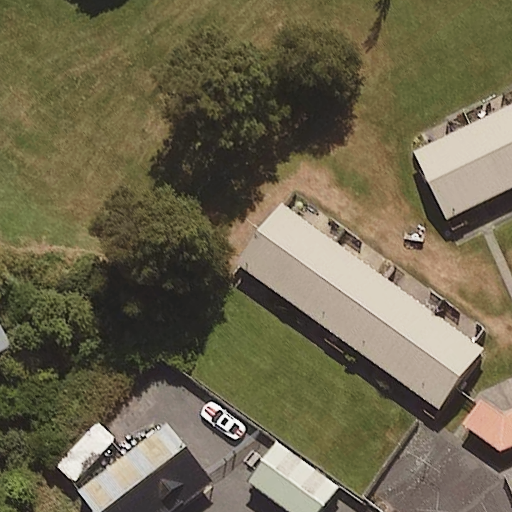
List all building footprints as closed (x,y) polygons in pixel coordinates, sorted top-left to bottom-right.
[(511,106),(415,150),(446,218),(511,188),(511,106)] [(478,349),(280,202),(233,265),(432,411),(478,349)] [(0,238),(0,362),(50,337),(0,238)] [(483,402),(463,425),(502,454),(511,449),(511,412),(503,416),(483,402)] [(167,511),(215,471),(169,418),(75,498),(87,511),(167,511)] [(121,445),(101,426),(56,473),(76,492),(121,445)] [(314,511),(335,484),(275,440),(247,477),(293,511),(314,511)]
